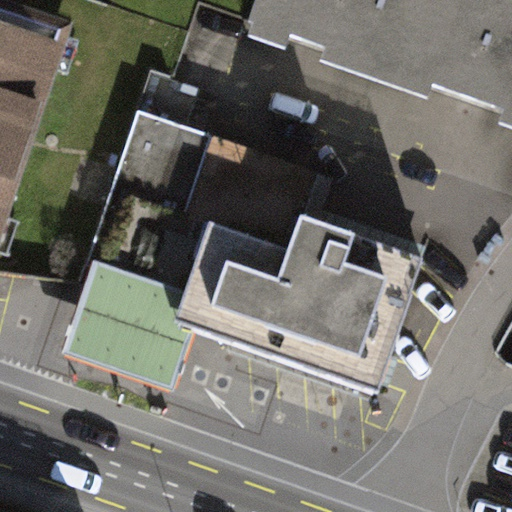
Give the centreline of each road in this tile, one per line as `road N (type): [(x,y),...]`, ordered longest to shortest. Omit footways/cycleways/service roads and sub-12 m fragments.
road 1 (primary): [(0,435),(223,511)]
road 2 (residential): [(402,511),(453,409),(511,387)]
